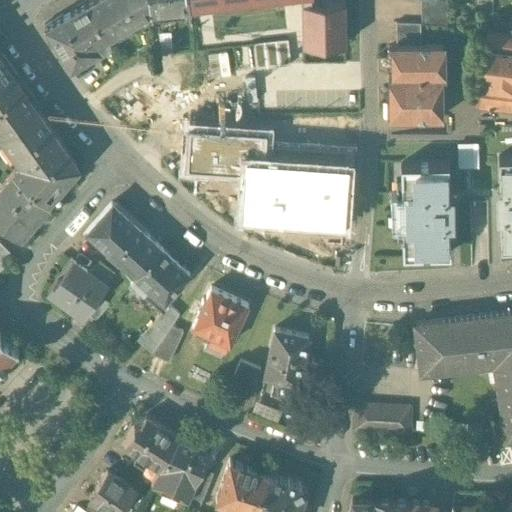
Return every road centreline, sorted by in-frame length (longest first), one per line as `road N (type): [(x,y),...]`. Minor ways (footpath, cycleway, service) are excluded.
road 1 (residential): [(126,150),(88,192),(31,282),(31,305),(128,374)]
road 2 (residential): [(369,0),(374,169),(358,294)]
road 3 (residential): [(358,294),(274,259),(184,207),(126,150)]
road 4 (residential): [(128,374),(336,458)]
road 5 (residential): [(126,150),(58,79),(18,12)]
road 6 (residential): [(336,458),(511,472)]
road 7 (residential): [(358,294),(336,458)]
road 8 (residential): [(128,374),(48,505)]
road 9 (residential): [(511,284),(358,294)]
